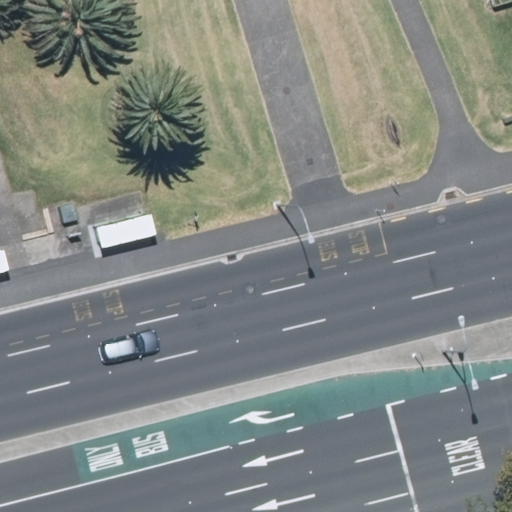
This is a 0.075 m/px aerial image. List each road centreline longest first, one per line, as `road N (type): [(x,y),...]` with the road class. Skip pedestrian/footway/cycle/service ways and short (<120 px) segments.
road 1 (primary): [(0,393),(511,263)]
road 2 (primary): [(511,444),(232,511)]
